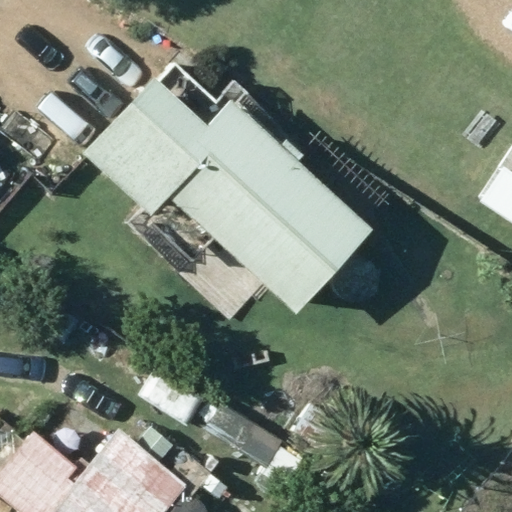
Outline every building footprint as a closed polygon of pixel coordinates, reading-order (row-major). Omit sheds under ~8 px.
[(152,200),(277,318),(357,234),(282,164),(287,160),(271,145),(266,151),(215,102),(188,131),(137,83),(66,157),(132,220),(152,200)] [(471,207),(511,234),(511,168),(505,179),(494,172),(471,207)] [(0,201),(16,185),(0,169),(0,201)] [(286,434),(320,457),(340,429),(305,405),(286,434)] [(293,459),(216,407),(201,429),(259,469),(256,473),(274,486),(293,459)] [(66,438),(50,425),(41,436),(57,449),(66,438)] [(156,511),(176,489),(107,431),(72,472),(23,433),(0,460),(0,506),(6,511),(156,511)] [(221,487),(204,476),(196,488),(213,499),(221,487)] [(294,511),(284,503),(276,511),(294,511)]
